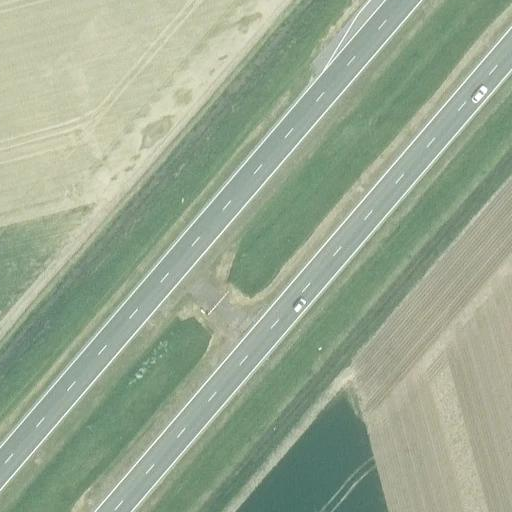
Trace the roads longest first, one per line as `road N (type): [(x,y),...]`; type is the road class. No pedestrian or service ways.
road 1 (trunk): [(403,0),(0,470)]
road 2 (trunk): [(114,511),(511,49)]
